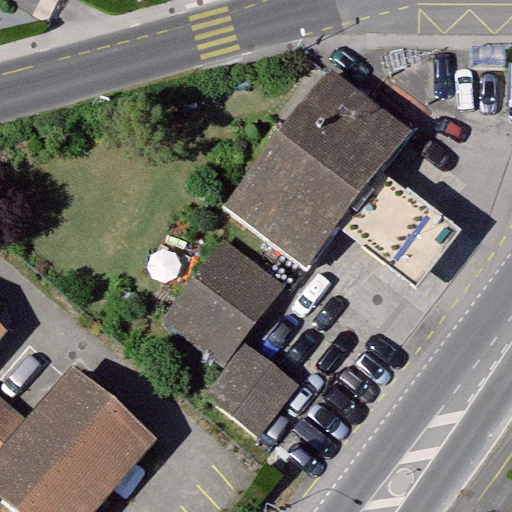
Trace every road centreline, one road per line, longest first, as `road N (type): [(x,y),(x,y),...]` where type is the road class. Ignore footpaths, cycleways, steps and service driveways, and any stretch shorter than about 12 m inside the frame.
road 1 (tertiary): [(0,87),(324,0)]
road 2 (primary): [(378,511),(511,326)]
